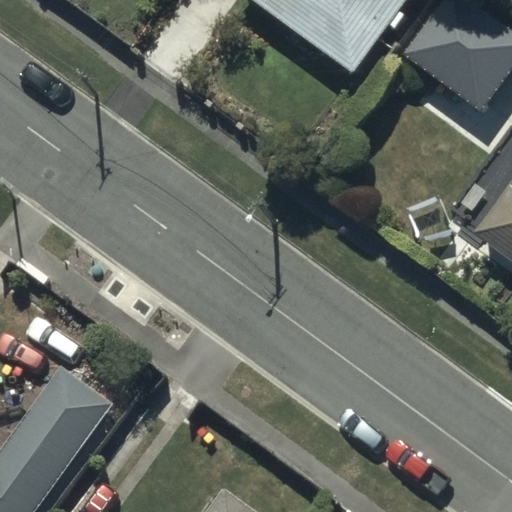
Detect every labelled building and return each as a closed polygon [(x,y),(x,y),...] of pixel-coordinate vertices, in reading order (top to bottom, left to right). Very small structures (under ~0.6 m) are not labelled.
[(261,0),(354,70),(407,0),(261,0)] [(511,12),(495,0),(435,0),(399,47),(483,112),(511,73),(511,12)] [(511,176),(474,229),(511,257),(511,176)] [(0,511),(35,511),(113,410),(120,401),(63,360),(0,448),(0,511)] [(261,511),(224,484),(204,511),(261,511)]
